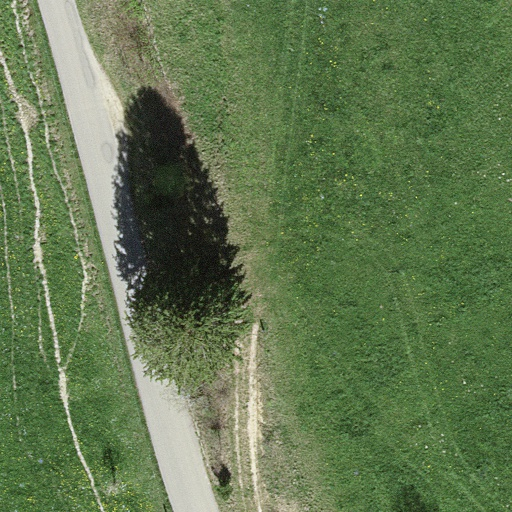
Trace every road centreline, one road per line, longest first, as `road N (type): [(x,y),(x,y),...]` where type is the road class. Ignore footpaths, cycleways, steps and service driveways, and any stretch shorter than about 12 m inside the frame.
road 1 (unclassified): [(52,0),(196,511)]
road 2 (track): [(255,511),(221,333)]
